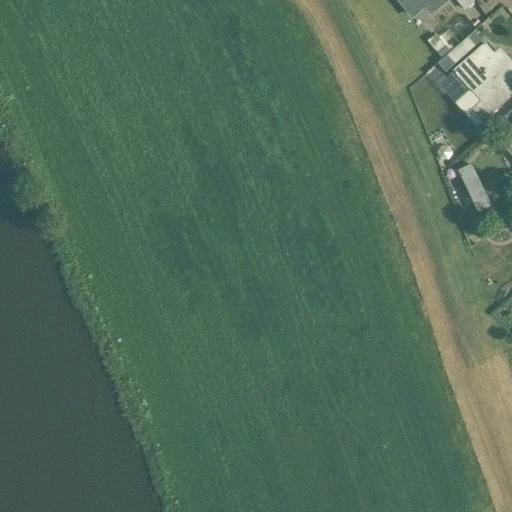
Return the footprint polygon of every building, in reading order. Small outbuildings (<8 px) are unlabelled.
[(403,0),(414,13),(425,5),(431,12),(446,0),(403,0)] [(475,2),(473,0),(456,0),(455,1),(464,11),(475,2)] [(468,37),(447,55),(455,64),(476,46),(468,37)] [(511,94),(502,83),(511,74),(511,61),(508,56),(501,62),(485,44),(454,71),(481,102),(488,116),(511,95),(511,94)] [(492,214),(469,161),(451,169),(474,222),(492,214)] [(485,221),(474,227),(479,235),(490,229),(485,221)]
